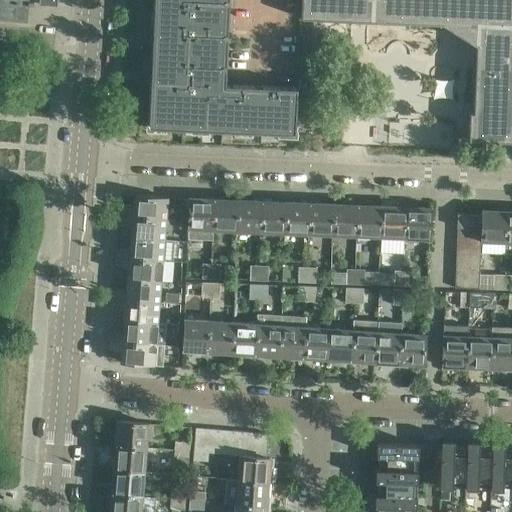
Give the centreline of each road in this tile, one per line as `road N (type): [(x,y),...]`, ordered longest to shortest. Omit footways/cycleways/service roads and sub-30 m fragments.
road 1 (residential): [(511,184),(82,162)]
road 2 (residential): [(321,407),(63,386)]
road 3 (unclassified): [(63,386),(82,162)]
road 4 (residential): [(511,414),(321,407)]
road 5 (unclassified): [(53,511),(63,386)]
